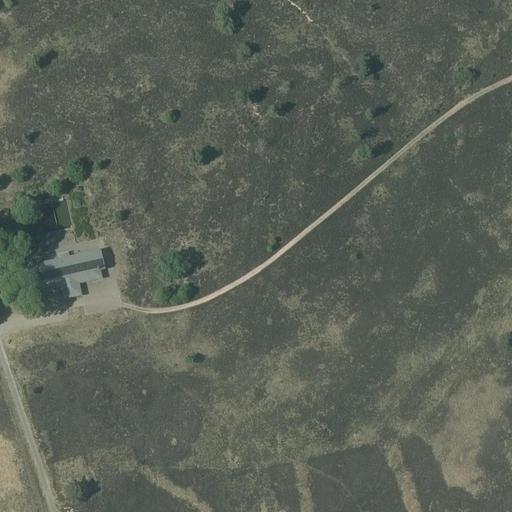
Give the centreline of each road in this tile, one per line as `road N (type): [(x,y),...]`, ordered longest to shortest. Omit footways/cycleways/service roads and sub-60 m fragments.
road 1 (track): [(511,78),(468,100),(260,268),(211,296),(142,310),(108,298)]
road 2 (track): [(0,348),(54,511)]
